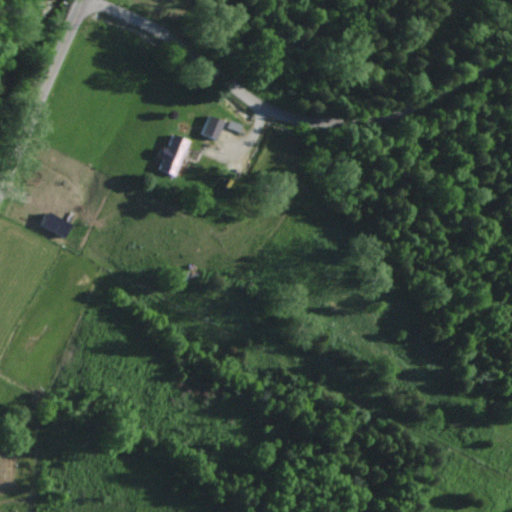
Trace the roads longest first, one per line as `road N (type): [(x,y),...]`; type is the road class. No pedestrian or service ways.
road 1 (residential): [(78,3),(127,22),(265,115),(296,125),(387,116),(435,98),(511,51)]
road 2 (secondary): [(0,184),(79,0)]
